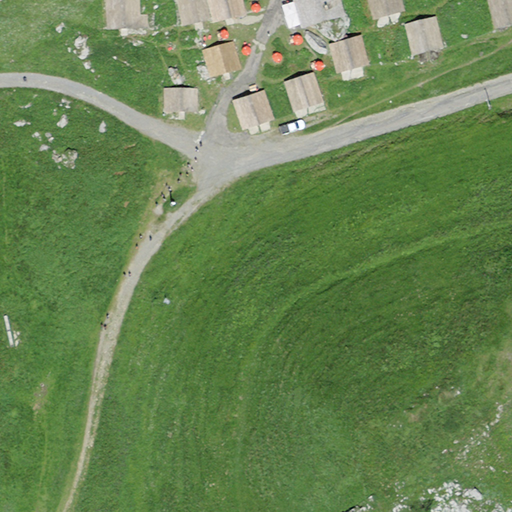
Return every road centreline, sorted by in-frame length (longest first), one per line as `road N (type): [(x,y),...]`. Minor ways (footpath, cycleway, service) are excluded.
road 1 (track): [(511,79),(222,162)]
road 2 (track): [(222,162),(55,83),(0,81)]
road 3 (track): [(280,10),(251,81),(221,97),(214,129),(222,162)]
